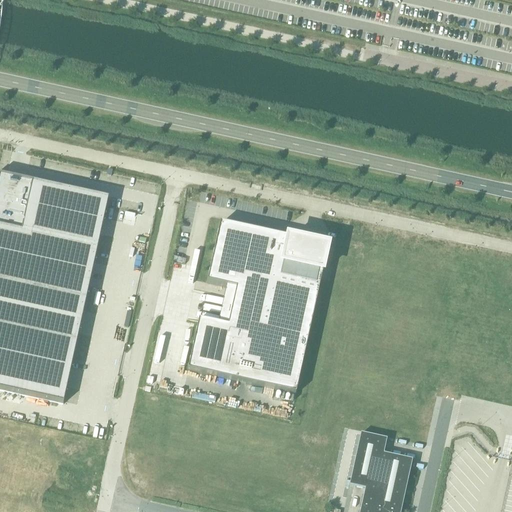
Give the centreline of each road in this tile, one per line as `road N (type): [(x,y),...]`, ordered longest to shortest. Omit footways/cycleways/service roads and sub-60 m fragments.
road 1 (primary): [(511,192),(0,79)]
road 2 (unclassified): [(110,0),(511,87)]
road 3 (unclassified): [(176,174),(511,247)]
road 4 (unclassified): [(105,499),(176,174)]
road 5 (unclassified): [(0,135),(176,174)]
